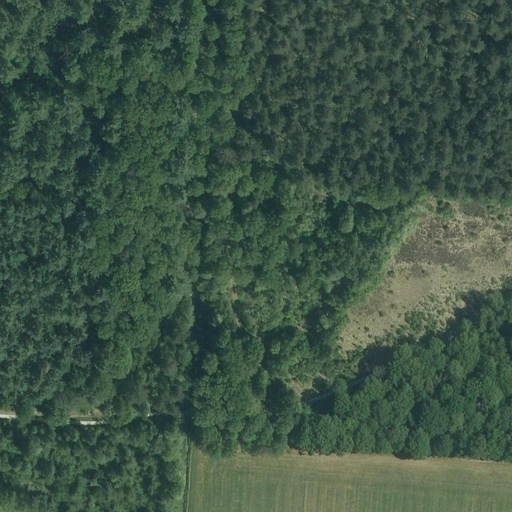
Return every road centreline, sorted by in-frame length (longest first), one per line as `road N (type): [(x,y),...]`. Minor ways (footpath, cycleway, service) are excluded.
road 1 (track): [(511,441),(292,422),(268,411),(231,260),(244,0)]
road 2 (track): [(0,410),(79,418),(109,412),(178,298),(202,0)]
